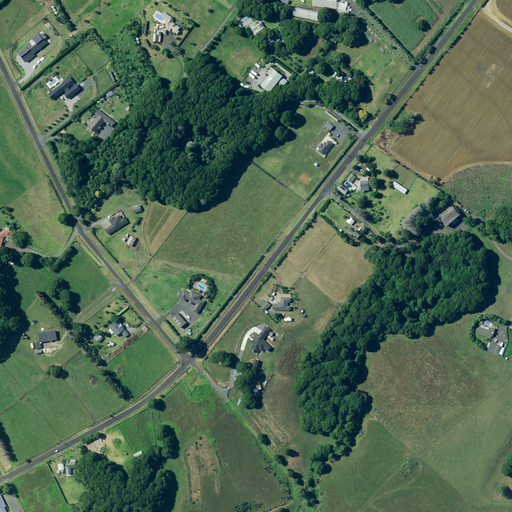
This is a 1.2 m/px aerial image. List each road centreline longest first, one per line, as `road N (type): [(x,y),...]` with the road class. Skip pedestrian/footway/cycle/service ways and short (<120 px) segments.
road 1 (unclassified): [(475,0),(190,361)]
road 2 (unclassified): [(0,59),(82,232),(190,361)]
road 3 (unclassified): [(190,361),(137,405),(0,478)]
